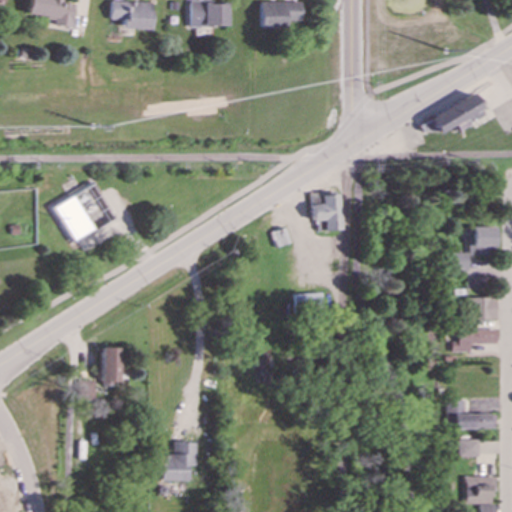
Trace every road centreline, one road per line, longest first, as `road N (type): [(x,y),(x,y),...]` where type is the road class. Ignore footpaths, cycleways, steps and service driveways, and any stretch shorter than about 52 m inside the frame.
road 1 (tertiary): [(511,48),(0,365)]
road 2 (residential): [(356,156),(345,511)]
road 3 (residential): [(511,187),(506,511)]
road 4 (residential): [(350,0),(352,147)]
